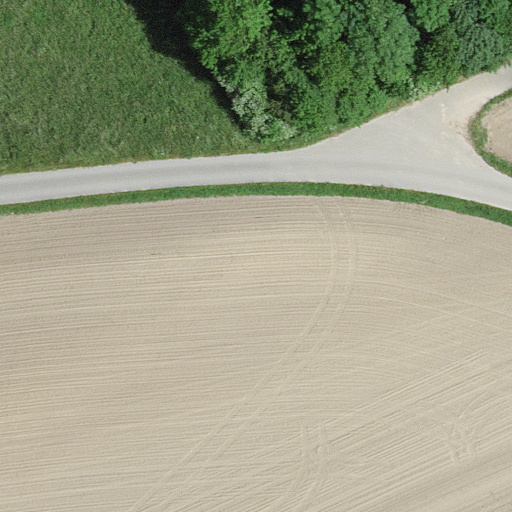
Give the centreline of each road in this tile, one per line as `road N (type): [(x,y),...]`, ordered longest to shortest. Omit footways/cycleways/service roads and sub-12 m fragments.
road 1 (track): [(511,196),(395,173),(283,168),(0,191)]
road 2 (track): [(395,173),(422,130),(458,98),(511,73)]
